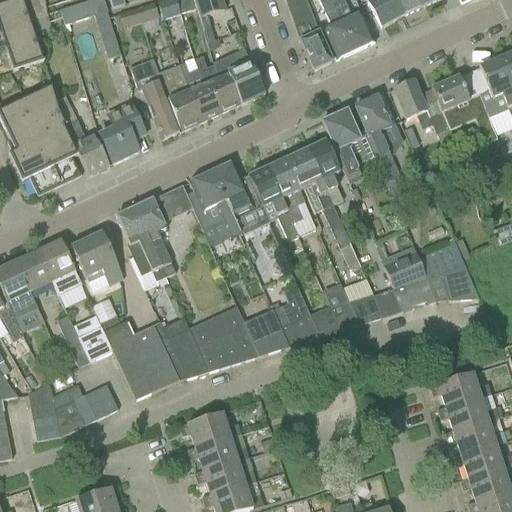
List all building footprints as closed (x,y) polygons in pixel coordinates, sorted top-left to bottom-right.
[(9,0),(11,5),(0,8),(0,41),(3,50),(11,75),(41,65),(42,65),(32,36),(49,30),(46,19),(42,0),(9,0)] [(107,0),(111,12),(123,8),(120,0),(107,0)] [(195,13),(191,0),(180,0),(175,2),(180,18),(195,13)] [(218,0),(191,0),(195,13),(196,13),(199,22),(223,14),(218,0)] [(322,48),(303,0),(281,0),(298,45),(312,75),(331,66),(322,48)] [(354,56),(328,0),(315,0),(330,31),(321,36),(334,65),(354,56)] [(328,0),(354,56),(373,47),(360,17),(351,22),(340,0),(328,0)] [(362,0),(380,32),(402,20),(391,0),(362,0)] [(391,0),(402,20),(423,10),(418,0),(391,0)] [(418,0),(423,10),(440,3),(439,0),(418,0)] [(101,1),(59,14),(64,30),(93,20),(98,36),(111,32),(108,24),(106,17),(106,16),(101,1)] [(161,24),(175,19),(175,2),(156,8),(161,24)] [(153,9),(137,14),(136,14),(140,27),(157,22),(153,9)] [(136,14),(112,21),(116,35),(140,27),(136,14)] [(227,80),(238,109),(240,108),(240,110),(263,99),(243,54),(212,67),(213,69),(212,70),(217,84),(227,80)] [(511,58),(498,64),(511,98),(511,58)] [(201,62),(194,64),(203,90),(207,88),(218,118),(238,109),(227,80),(217,84),(212,70),(205,73),(201,62)] [(203,90),(194,64),(193,65),(196,74),(186,78),(183,68),(178,70),(200,127),(218,118),(207,88),(203,90)] [(477,100),(487,122),(507,114),(511,126),(511,98),(498,64),(478,73),(488,96),(478,100),(477,100)] [(151,65),(142,68),(128,73),(137,95),(139,94),(160,144),(179,137),(157,78),(151,65)] [(200,127),(178,70),(157,78),(179,137),(200,127)] [(429,93),(430,95),(451,146),(452,145),(448,136),(474,125),(484,148),(495,144),(486,123),(487,122),(477,100),(467,104),(457,81),(429,93)] [(451,146),(430,95),(419,99),(412,84),(392,93),(405,125),(414,121),(420,135),(431,131),(439,151),(451,146)] [(58,117),(55,105),(51,90),(0,113),(0,126),(13,155),(7,158),(20,186),(28,182),(36,200),(80,180),(71,162),(76,159),(58,117)] [(64,101),(55,105),(58,117),(76,159),(86,181),(108,171),(93,139),(84,143),(64,101)] [(389,132),(384,119),(376,101),(353,111),(386,187),(398,182),(390,163),(378,137),(389,132)] [(111,169),(138,157),(130,140),(142,135),(129,109),(106,120),(115,138),(100,145),(111,169)] [(345,115),(320,126),(346,183),(356,178),(357,178),(353,170),(368,163),(374,160),(364,136),(357,139),(345,115)] [(411,152),(418,149),(410,132),(404,135),(411,152)] [(320,146),(305,152),(331,210),(331,209),(341,205),(330,181),(338,177),(324,146),(323,147),(320,146)] [(305,152),(284,162),(300,195),(302,193),(313,217),(320,214),(338,254),(349,249),(331,209),(331,210),(305,152)] [(284,162),(264,171),(290,229),(301,224),(295,211),(303,207),(298,196),(300,195),(284,162)] [(247,182),(240,186),(232,167),(210,177),(232,226),(260,212),(247,182)] [(264,171),(246,179),(247,182),(260,212),(269,208),(286,246),(296,241),(290,229),(264,171)] [(185,199),(185,200),(190,211),(201,235),(203,239),(232,226),(210,177),(188,187),(192,196),(185,199)] [(190,211),(181,190),(134,212),(164,282),(173,278),(154,238),(164,233),(160,225),(190,211)] [(164,282),(134,212),(114,221),(127,249),(126,250),(140,281),(150,277),(155,287),(164,282)] [(511,227),(492,235),(497,250),(511,244),(511,227)] [(92,296),(106,289),(106,290),(121,283),(98,233),(92,236),(94,240),(69,252),(83,282),(85,281),(92,296)] [(460,244),(452,247),(453,248),(460,266),(468,262),(460,244)] [(60,247),(37,258),(50,286),(57,301),(79,290),(73,275),(60,247)] [(50,286),(37,258),(15,268),(27,296),(50,286)] [(434,306),(425,285),(414,258),(381,271),(391,295),(400,316),(434,306)] [(0,274),(0,301),(12,324),(35,313),(27,296),(15,268),(0,274)] [(425,285),(434,306),(476,304),(463,271),(425,285)] [(347,307),(345,308),(339,288),(321,295),(328,312),(338,336),(357,330),(347,307)] [(282,300),(285,306),(286,308),(271,315),(287,352),(318,342),(308,320),(296,293),(282,300)] [(400,316),(391,295),(371,302),(371,300),(369,301),(378,323),(400,316)] [(0,301),(0,327),(12,347),(22,341),(12,324),(0,301)] [(369,301),(347,307),(357,330),(378,323),(369,301)] [(328,312),(308,320),(318,342),(338,336),(328,312)] [(188,334),(183,323),(182,323),(205,377),(257,362),(242,328),(235,313),(188,334)] [(287,352),(271,315),(242,328),(257,362),(287,352)] [(88,368),(76,343),(66,321),(56,326),(77,373),(88,368)] [(182,323),(161,333),(185,383),(205,377),(182,323)] [(161,333),(159,328),(130,341),(125,327),(102,337),(103,339),(111,357),(134,405),(177,386),(185,383),(161,333)] [(103,339),(91,345),(87,338),(76,343),(88,368),(111,357),(103,339)] [(398,364),(416,358),(413,347),(394,353),(398,364)] [(479,403),(490,399),(486,389),(474,393),(470,379),(471,379),(471,378),(440,388),(440,387),(428,391),(431,401),(440,398),(444,412),(479,402),(479,403)] [(0,404),(4,404),(13,402),(15,401),(8,392),(1,381),(0,380),(0,404)] [(51,402),(52,402),(51,396),(47,389),(26,399),(28,412),(52,408),(51,402)] [(105,390),(94,395),(105,420),(116,415),(105,390)] [(76,391),(52,402),(51,402),(52,408),(53,414),(61,410),(72,405),(81,401),(76,391)] [(94,395),(83,400),(94,425),(105,420),(94,395)] [(81,401),(72,405),(83,430),(94,425),(83,400),(81,401)] [(444,412),(435,414),(439,425),(448,422),(452,435),(452,436),(486,425),(487,426),(497,423),(493,413),(483,416),(480,405),(479,403),(479,402),(444,412)] [(72,405),(61,410),(72,435),(83,430),(72,405)] [(52,408),(28,412),(31,423),(54,419),(53,414),(52,408)] [(61,410),(53,414),(54,419),(56,430),(58,442),(72,435),(61,410)] [(227,443),(227,444),(240,440),(236,429),(224,432),(219,419),(221,419),(221,418),(190,428),(190,427),(178,431),(181,442),(190,439),(194,452),(194,453),(227,443)] [(56,430),(54,419),(31,423),(33,434),(56,430)] [(452,436),(452,435),(443,438),(446,448),(455,446),(459,459),(460,460),(494,449),(495,450),(505,447),(501,436),(491,440),(488,429),(487,426),(486,425),(452,436)] [(58,442),(56,430),(33,434),(35,446),(58,442)] [(0,453),(8,452),(6,440),(0,440),(0,453)] [(194,453),(194,452),(185,455),(188,465),(197,462),(201,475),(202,476),(234,466),(235,468),(246,464),(242,453),(232,457),(227,444),(227,443),(194,453)] [(270,443),(259,447),(262,457),(274,454),(270,443)] [(460,460),(459,459),(450,462),(454,472),(463,469),(467,482),(467,483),(502,472),(502,473),(511,470),(511,469),(509,460),(499,463),(495,452),(495,450),(494,449),(460,460)] [(8,452),(0,453),(0,465),(10,463),(8,452)] [(202,476),(201,475),(193,478),(196,489),(205,486),(209,499),(209,500),(241,490),(242,491),(254,487),(251,476),(239,480),(235,468),(234,466),(202,476)] [(467,483),(467,482),(458,485),(461,496),(470,493),(474,506),(475,507),(507,497),(508,498),(511,496),(511,484),(506,487),(503,476),(502,473),(502,472),(467,483)] [(348,498),(345,489),(328,495),(331,503),(348,498)] [(113,511),(111,503),(120,501),(116,490),(104,494),(104,495),(74,505),(75,505),(77,511),(113,511)] [(209,500),(209,499),(200,502),(203,511),(204,511),(212,509),(213,511),(255,511),(261,510),(258,500),(246,504),(242,491),(241,490),(209,500)] [(475,507),(474,506),(465,509),(466,511),(511,511),(511,510),(511,511),(509,500),(508,498),(507,497),(475,507)]
